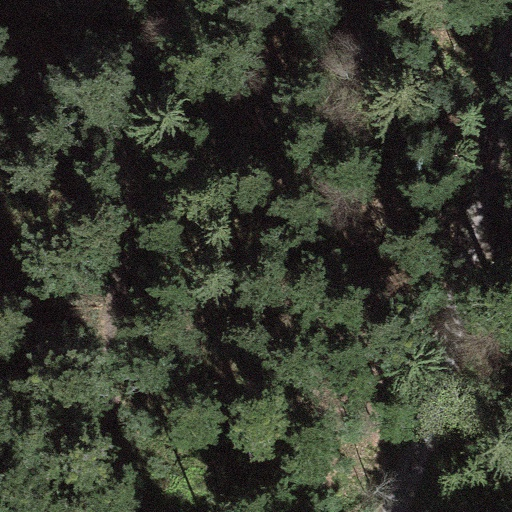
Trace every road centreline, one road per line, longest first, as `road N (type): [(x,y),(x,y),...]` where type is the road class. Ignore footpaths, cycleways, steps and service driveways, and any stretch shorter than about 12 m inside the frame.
road 1 (track): [(506,0),(486,176),(446,334),(378,511)]
road 2 (track): [(96,511),(119,284),(178,0)]
